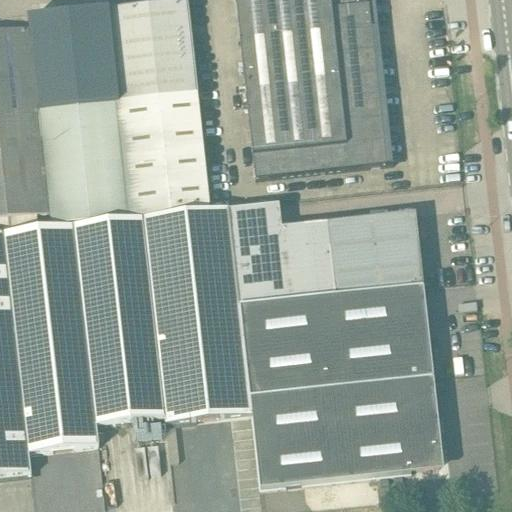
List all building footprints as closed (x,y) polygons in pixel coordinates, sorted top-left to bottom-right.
[(235,0),(239,27),(369,13),(367,0),(235,0)] [(169,219),(169,220),(211,215),(188,4),(108,13),(119,106),(114,106),(114,108),(39,115),(51,230),(131,222),(131,224),(144,223),(144,222),(169,219)] [(245,86),(375,72),(369,13),(239,27),(245,86)] [(0,34),(0,222),(49,217),(29,32),(0,34)] [(375,72),(245,86),(256,184),(367,171),(387,169),(387,167),(386,167),(375,72)] [(230,214),(241,312),(335,301),(327,228),(282,232),(279,209),(230,214)] [(252,420),(240,312),(229,214),(211,215),(169,220),(144,223),(131,224),(78,230),(0,238),(0,481),(31,478),(29,458),(98,451),(96,431),(165,423),(165,429),(252,420)] [(424,291),(416,218),(327,227),(335,301),(424,292),(424,291)] [(335,301),(240,312),(260,495),(444,474),(424,292),(335,301)]
